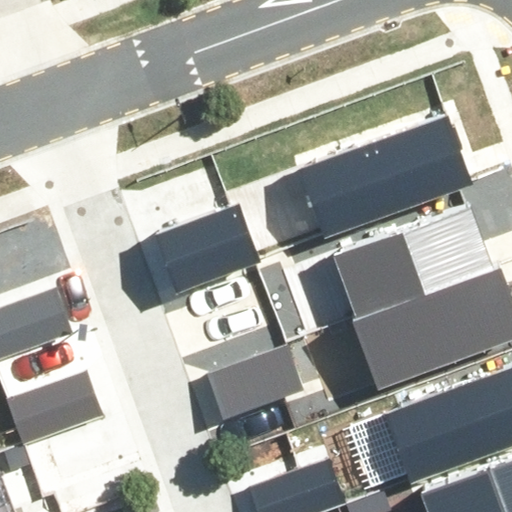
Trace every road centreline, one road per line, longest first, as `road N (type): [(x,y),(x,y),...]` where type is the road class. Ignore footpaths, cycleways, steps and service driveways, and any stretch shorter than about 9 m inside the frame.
road 1 (residential): [(41,99),(189,511)]
road 2 (residential): [(41,99),(323,0)]
